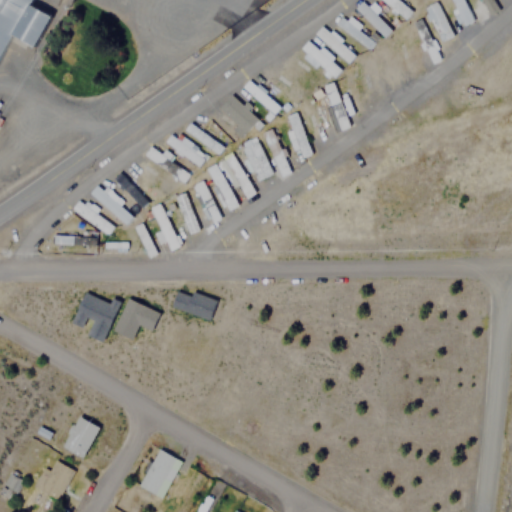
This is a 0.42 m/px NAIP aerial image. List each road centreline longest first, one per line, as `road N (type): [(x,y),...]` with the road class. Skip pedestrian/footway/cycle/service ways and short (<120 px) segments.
road 1 (residential): [(511,263),(0,258)]
road 2 (tertiary): [(0,208),(297,0)]
road 3 (residential): [(308,511),(146,421),(0,325)]
road 4 (residential): [(479,511),(506,264)]
